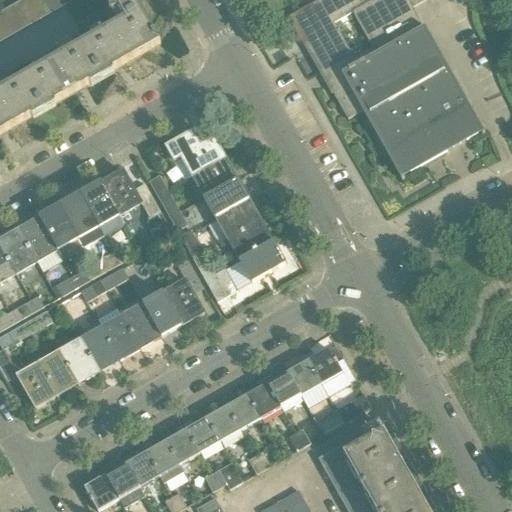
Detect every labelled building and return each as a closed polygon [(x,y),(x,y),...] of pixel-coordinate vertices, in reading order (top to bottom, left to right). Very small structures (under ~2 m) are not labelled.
[(29,0),(25,0),(18,4),(30,26),(41,20),(29,0)] [(42,0),(29,0),(41,20),(51,14),(42,0)] [(56,0),(42,0),(51,14),(61,9),(56,0)] [(112,14),(119,26),(142,13),(134,0),(90,0),(92,2),(96,0),(103,0),(112,14)] [(360,114),(362,112),(364,112),(344,76),(359,68),(358,67),(423,30),(412,10),(428,0),(320,0),(289,18),(321,74),(323,73),(324,74),(329,83),(327,84),(333,95),(348,121),(360,114)] [(18,4),(8,10),(20,32),(30,26),(18,4)] [(8,10),(0,14),(0,20),(10,38),(20,32),(8,10)] [(142,13),(119,26),(0,93),(0,137),(31,119),(34,121),(45,115),(56,108),(56,106),(89,87),(92,88),(114,75),(114,73),(160,46),(142,13)] [(0,20),(0,43),(10,38),(0,20)] [(364,112),(362,112),(398,175),(406,169),(409,174),(478,135),(476,130),(481,128),(425,30),(424,30),(423,30),(358,67),(359,68),(344,76),(364,112)] [(181,159),(193,180),(226,162),(225,161),(218,149),(219,149),(213,140),(200,147),(192,134),(166,149),(174,163),(181,159)] [(193,180),(205,201),(237,182),(233,175),(225,162),(226,162),(193,180)] [(115,179),(103,186),(121,218),(142,206),(132,188),(123,173),(114,178),(115,179)] [(149,184),(166,213),(176,207),(160,178),(149,184)] [(205,201),(217,223),(249,204),(249,203),(249,202),(248,203),(241,190),(237,183),(238,183),(237,182),(205,201)] [(102,187),(82,197),(100,230),(121,218),(103,186),(102,185),(101,186),(102,187)] [(132,188),(142,206),(149,217),(147,227),(157,245),(173,236),(145,186),(135,192),(133,188),(132,188)] [(81,198),(61,210),(79,242),(100,230),(82,197),(82,198),(81,197),(80,198),(81,198)] [(228,243),(261,225),(261,224),(261,223),(260,223),(256,217),(249,204),(217,223),(228,243)] [(166,213),(171,223),(182,217),(176,207),(166,213)] [(40,221),(58,253),(63,262),(84,250),(79,242),(61,210),(61,209),(60,209),(60,210),(40,221)] [(182,217),(171,223),(177,233),(188,227),(182,217)] [(39,222),(20,233),(38,265),(58,253),(40,221),(40,220),(39,221),(39,222)] [(240,264),(272,246),(273,245),(272,244),(264,231),(265,231),(261,225),(228,243),(240,264)] [(18,234),(0,244),(0,246),(17,277),(38,265),(20,233),(19,233),(19,232),(18,233),(18,234)] [(180,238),(186,250),(197,244),(191,233),(180,238)] [(186,250),(193,260),(203,254),(197,244),(186,250)] [(0,286),(17,277),(0,246),(0,286)] [(272,246),(240,264),(252,285),(285,266),(280,257),(279,258),(272,246)] [(143,259),(149,269),(158,264),(152,254),(143,259)] [(203,254),(193,260),(198,271),(209,265),(203,254)] [(114,255),(104,261),(110,272),(120,266),(114,255)] [(104,261),(93,267),(99,278),(110,272),(104,261)] [(186,283),(164,295),(182,327),(195,320),(195,321),(204,316),(193,297),(204,291),(188,262),(178,268),(186,283)] [(216,277),(209,265),(198,271),(208,288),(217,305),(238,293),(225,271),(216,277)] [(93,267),(83,273),(89,284),(99,278),(93,267)] [(123,271),(112,277),(118,287),(129,281),(123,271)] [(89,284),(83,273),(73,279),(79,290),(89,284)] [(112,277),(102,283),(108,293),(118,287),(112,277)] [(102,283),(92,289),(98,299),(108,293),(102,283)] [(98,299),(92,289),(81,295),(87,305),(98,299)] [(164,295),(143,307),(162,340),(162,339),(181,328),(182,328),(183,328),(182,327),(164,295)] [(39,299),(28,305),(34,315),(45,309),(39,299)] [(34,315),(28,305),(18,311),(23,321),(34,315)] [(143,307),(123,319),(141,352),(141,351),(161,339),(161,340),(162,340),(143,307)] [(0,320),(0,334),(23,321),(18,311),(0,320)] [(47,314),(37,320),(42,330),(53,324),(47,314)] [(123,319),(102,331),(120,363),(121,363),(120,362),(140,351),(140,352),(141,352),(123,319)] [(37,320),(26,326),(32,336),(42,330),(37,320)] [(32,336),(26,326),(15,332),(21,342),(32,336)] [(102,331),(81,342),(100,375),(99,374),(119,363),(120,364),(120,363),(102,331)] [(21,342),(15,332),(0,340),(0,347),(3,352),(21,342)] [(81,342),(60,354),(79,387),(79,386),(98,375),(99,376),(100,375),(81,342)] [(330,352),(337,365),(343,361),(336,349),(330,352)] [(312,354),(305,357),(322,387),(343,375),(337,365),(330,352),(329,351),(315,359),(312,355),(312,354)] [(60,354),(40,366),(58,399),(58,398),(78,387),(79,387),(60,354)] [(301,367),(287,374),(301,399),(322,387),(305,357),(297,362),(298,363),(301,367)] [(58,399),(40,366),(17,378),(36,411),(45,406),(45,405),(57,398),(57,399),(58,399)] [(272,376),(265,380),(282,410),(301,399),(287,374),(274,382),(272,377),(272,376)] [(260,390),(247,397),(261,422),(282,410),(265,380),(257,385),(258,386),(258,385),(260,390)] [(231,399),(224,403),(241,433),(261,422),(247,397),(234,405),(231,400),(232,400),(231,399)] [(364,398),(336,413),(344,427),(372,412),(364,398)] [(220,413),(207,420),(221,445),(241,433),(224,403),(217,408),(220,413)] [(344,427),(336,413),(317,424),(324,438),(344,427)] [(191,422),(183,426),(200,456),(221,445),(207,420),(193,428),(191,423),(191,422)] [(427,511),(386,440),(388,439),(380,425),(363,435),(363,436),(318,461),(347,511),(427,511)] [(179,436),(166,443),(181,467),(200,456),(183,426),(176,430),(177,431),(179,436)] [(303,432),(296,436),(304,450),(311,446),(303,432)] [(304,450),(296,436),(289,440),(297,454),(304,450)] [(150,445),(143,449),(160,479),(164,486),(185,474),(181,467),(166,443),(153,450),(151,446),(150,445)] [(139,458),(126,466),(140,490),(160,479),(143,449),(136,453),(136,454),(137,454),(139,458)] [(263,455),(256,459),(264,473),(271,469),(263,455)] [(264,473),(256,459),(249,463),(257,477),(264,473)] [(212,477),(220,491),(227,487),(229,492),(243,484),(232,465),(212,477)] [(110,468),(103,472),(120,502),(140,490),(126,466),(113,473),(110,469),(111,469),(110,468)] [(101,511),(120,502),(103,472),(95,476),(96,477),(99,481),(84,489),(97,511),(101,511)] [(220,491),(212,477),(205,481),(213,495),(220,491)] [(298,492),(280,503),(284,511),(285,511),(303,502),(298,492)] [(179,495),(172,499),(179,511),(182,511),(187,509),(179,495)] [(179,511),(172,499),(165,503),(170,511),(179,511)] [(196,511),(197,511),(216,511),(220,510),(215,500),(196,511)] [(285,511),(306,511),(309,511),(303,502),(285,511)] [(263,511),(284,511),(280,503),(263,511)]
